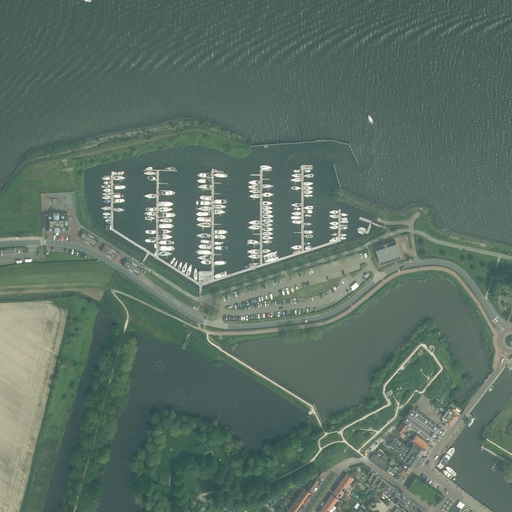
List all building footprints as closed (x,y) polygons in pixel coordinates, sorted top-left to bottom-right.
[(59,214),(59,213),(53,213),(54,214),(45,214),(46,230),(54,230),(54,231),(60,231),(60,230),(69,229),(68,225),(69,225),(70,225),(71,224),(71,223),(72,222),(72,221),(72,220),(71,219),(70,218),(69,218),(68,217),(68,213),(59,214)] [(88,234),(83,230),(79,237),(84,240),(89,244),(90,243),(95,247),(99,240),(94,237),(88,233),(88,234)] [(381,264),(401,258),(395,241),(375,247),(376,250),(381,264)] [(110,248),(105,245),(101,251),(106,254),(111,258),(116,261),(120,255),(115,251),(116,251),(110,247),(110,248)] [(132,262),(127,259),(123,265),(128,268),(133,272),(138,275),(142,269),(137,265),(132,261),(132,262)] [(425,363),(422,357),(420,358),(420,360),(417,362),(415,363),(419,368),(425,363)] [(448,380),(445,375),(439,380),(438,378),(437,378),(437,379),(438,380),(437,381),(440,385),(448,380)] [(400,391),(400,389),(402,389),(400,386),(399,385),(397,386),(397,387),(398,390),(399,390),(399,391),(398,392),(394,394),(392,390),(385,393),(388,399),(393,397),(399,394),(399,393),(400,392),(400,391)] [(406,394),(402,399),(403,400),(403,401),(406,403),(413,394),(411,391),(410,392),(409,391),(408,393),(407,392),(405,394),(406,394)] [(417,393),(411,401),(414,404),(414,403),(415,404),(421,396),(417,393)] [(436,398),(432,405),(439,410),(443,403),(436,398)] [(431,439),(439,427),(413,407),(404,419),(431,439)] [(452,411),(450,409),(444,417),(446,418),(444,421),(449,425),(450,426),(452,424),(457,417),(458,417),(459,415),(457,413),(457,414),(452,410),(452,411)] [(382,420),(377,413),(372,416),(376,421),(377,423),(382,420)] [(402,433),(408,425),(404,421),(397,429),(402,433)] [(365,436),(359,431),(356,435),(362,440),(365,436)] [(424,449),(428,443),(417,433),(413,440),(424,449)] [(397,455),(402,447),(404,444),(392,434),(388,439),(386,441),(389,445),(391,446),(389,449),(397,455)] [(419,456),(424,449),(413,440),(409,445),(411,447),(410,448),(410,449),(419,456)] [(212,451),(204,444),(199,446),(198,458),(211,452),(212,455),(213,455),(214,453),(212,451)] [(341,450),(338,444),(323,452),(328,462),(343,454),(343,453),(344,453),(344,451),(344,450),(341,450)] [(413,466),(419,456),(410,449),(410,448),(404,444),(402,447),(397,455),(400,457),(403,460),(413,466)] [(373,453),(369,459),(374,463),(378,457),(380,454),(381,455),(383,452),(382,451),(378,449),(377,451),(377,452),(378,453),(376,455),(373,453)] [(378,457),(374,463),(378,466),(386,455),(384,454),(381,459),(378,457)] [(386,455),(378,466),(383,469),(386,465),(387,463),(384,462),(386,459),(388,456),(386,455)] [(405,463),(402,467),(410,471),(413,466),(406,461),(405,463)] [(406,477),(394,469),(387,465),(384,470),(388,473),(389,470),(395,474),(393,477),(402,482),(406,477)] [(410,471),(402,467),(399,465),(400,466),(398,469),(395,467),(394,469),(406,477),(410,471)] [(353,469),(350,474),(357,479),(360,475),(353,469)] [(375,473),(370,470),(369,472),(367,471),(365,473),(367,475),(366,475),(371,479),(375,473)] [(170,471),(160,476),(159,481),(170,487),(171,473),(171,471),(170,471)] [(317,474),(316,473),(311,480),(317,484),(322,477),(321,477),(317,473),(317,474)] [(349,482),(353,477),(347,473),(343,478),(349,482)] [(375,482),(379,476),(375,473),(371,479),(375,482)] [(379,487),(384,480),(379,476),(375,482),(374,483),(379,487)] [(346,487),(349,482),(343,478),(340,483),(346,487)] [(312,491),(317,484),(311,480),(306,487),(312,491)] [(383,490),(388,483),(384,480),(379,487),(378,487),(381,489),(383,490)] [(342,492),(346,487),(340,483),(336,487),(342,492)] [(404,504),(405,504),(411,496),(388,483),(383,490),(384,491),(383,492),(404,504)] [(308,497),(311,492),(304,487),(301,492),(308,497)] [(339,497),(342,492),(336,487),(333,492),(339,497)] [(275,502),(286,494),(283,490),(272,498),(275,502)] [(304,502),(308,497),(301,492),(297,497),(304,502)] [(334,503),(338,498),(332,494),(328,498),(334,503)] [(405,504),(404,504),(410,507),(410,508),(410,509),(413,511),(414,510),(414,511),(415,511),(424,511),(428,508),(422,504),(421,502),(419,501),(417,499),(416,499),(416,500),(411,496),(405,504)] [(301,507),(304,502),(297,497),(294,502),(301,507)] [(331,508),(334,503),(328,498),(325,503),(331,508)] [(297,511),(301,507),(294,502),(290,507),(297,511)] [(325,503),(321,508),(326,511),(330,511),(329,511),(331,508),(325,503)]
